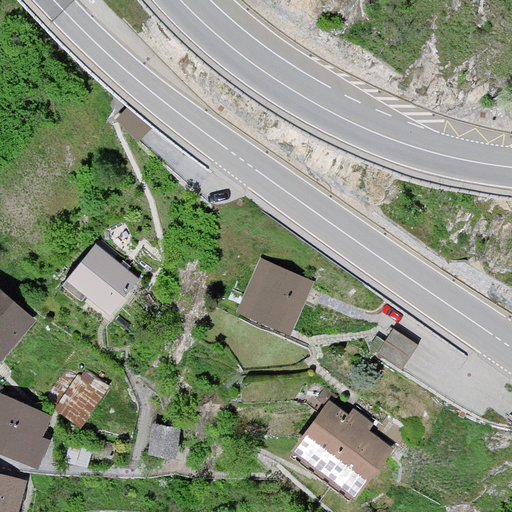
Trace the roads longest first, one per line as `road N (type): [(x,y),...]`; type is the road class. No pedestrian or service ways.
road 1 (secondary): [(511,356),(148,97),(55,0)]
road 2 (secondary): [(183,0),(226,44),(301,96),(444,157),(511,167)]
